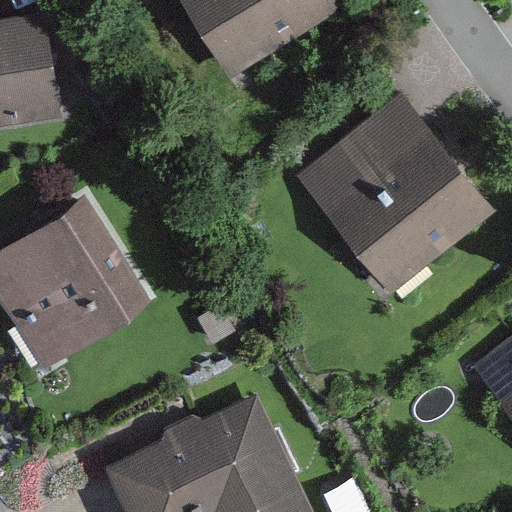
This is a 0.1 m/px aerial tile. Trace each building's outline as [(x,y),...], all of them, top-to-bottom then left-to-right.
[(334,0),(182,0),(227,73),(337,5),(334,0)] [(0,132),(55,125),(39,9),(0,14),(0,132)] [(404,96),(300,172),(385,288),(489,211),(404,96)] [(85,196),(0,245),(0,305),(36,367),(147,302),(85,196)] [(511,340),(480,365),(511,406),(511,340)] [(312,511),(256,395),(93,472),(112,511),(312,511)]
